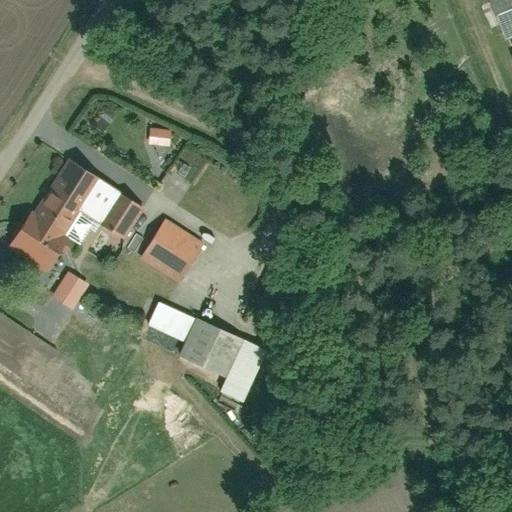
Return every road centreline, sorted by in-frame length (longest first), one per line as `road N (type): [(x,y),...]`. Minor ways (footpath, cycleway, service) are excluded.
road 1 (track): [(278,191),(241,120),(74,37)]
road 2 (residential): [(0,156),(97,0)]
